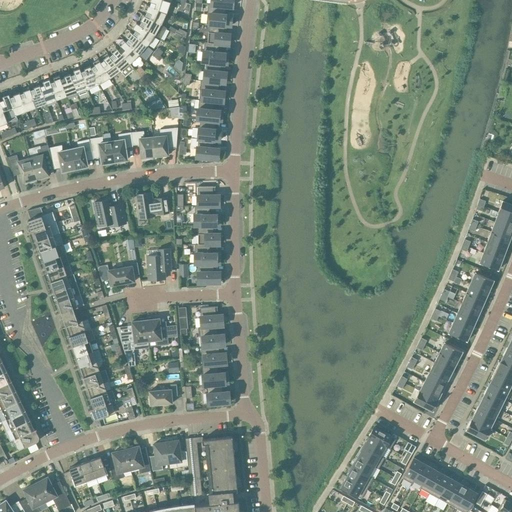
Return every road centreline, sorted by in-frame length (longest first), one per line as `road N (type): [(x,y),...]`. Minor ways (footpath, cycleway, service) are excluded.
road 1 (residential): [(231,170),(140,177),(0,211)]
road 2 (residential): [(511,273),(432,441)]
road 3 (residential): [(245,414),(144,425),(69,445)]
road 4 (residential): [(231,170),(249,0)]
road 5 (residential): [(114,0),(94,23),(0,66)]
road 6 (residential): [(234,293),(231,170)]
road 7 (residential): [(245,414),(234,293)]
